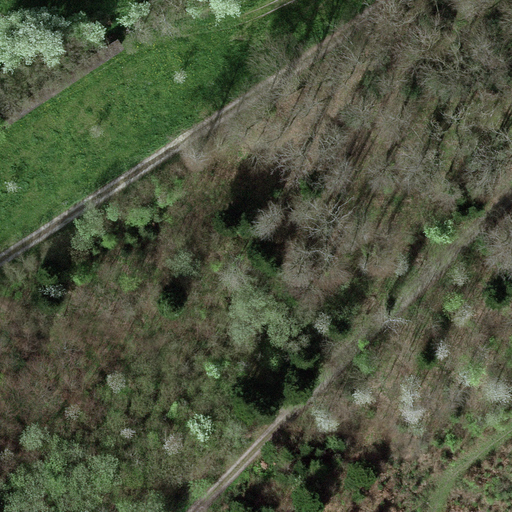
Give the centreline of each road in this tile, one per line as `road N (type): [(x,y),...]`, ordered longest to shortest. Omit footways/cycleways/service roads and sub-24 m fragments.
road 1 (track): [(0,261),(390,0)]
road 2 (track): [(191,511),(421,277),(511,200)]
